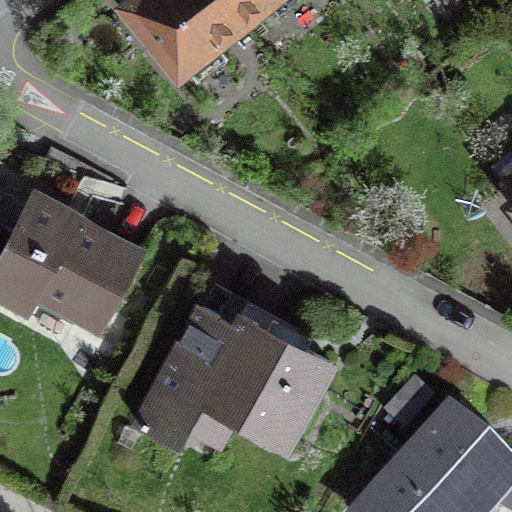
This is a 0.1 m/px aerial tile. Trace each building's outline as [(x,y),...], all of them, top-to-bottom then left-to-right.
[(127,0),(121,5),(184,86),(252,33),(226,0),(127,0)] [(226,0),(252,33),(294,0),(226,0)] [(150,263),(31,202),(0,261),(0,316),(97,366),(150,263)] [(327,373),(204,313),(154,413),(276,474),(327,373)] [(511,511),(511,453),(439,423),(363,511),(511,511)]
